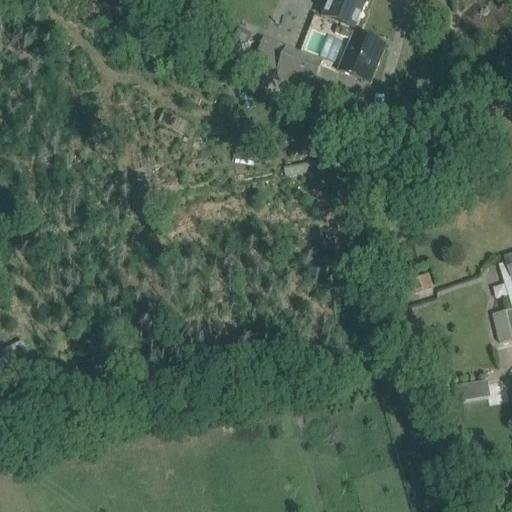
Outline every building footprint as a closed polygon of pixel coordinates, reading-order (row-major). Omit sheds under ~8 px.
[(332,0),(326,16),(356,28),(367,0),(332,0)] [(370,83),(377,65),(384,46),(344,31),(337,27),(334,34),(341,38),(352,42),(341,72),(370,83)] [(301,57),(283,49),(274,69),(292,77),(301,57)] [(311,85),(319,65),(301,57),(292,77),(311,85)] [(443,152),(426,174),(437,183),(439,180),(444,183),(456,168),(452,164),(454,161),(443,152)] [(503,345),(511,343),(511,342),(511,256),(503,259),(504,264),(498,266),(511,312),(496,316),(503,345)] [(439,289),(469,279),(465,268),(435,278),(439,289)] [(412,296),(432,289),(428,275),(408,282),(412,296)]
